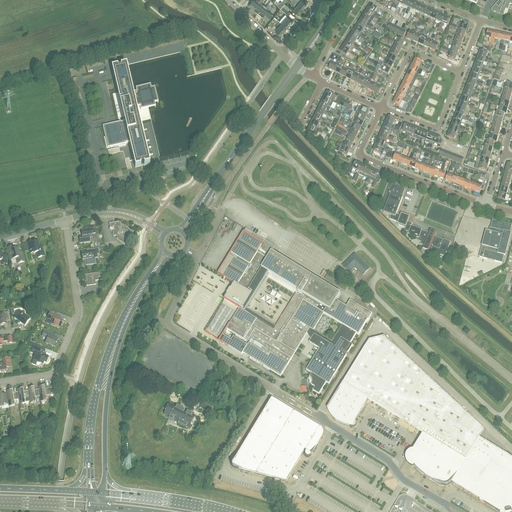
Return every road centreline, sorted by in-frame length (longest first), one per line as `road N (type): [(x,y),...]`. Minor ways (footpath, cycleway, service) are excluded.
road 1 (track): [(246,168),(245,192),(262,208),(336,257),(353,246),(410,324),(496,414)]
road 2 (residential): [(0,382),(56,367),(77,309),(64,219)]
road 3 (tertiary): [(181,231),(296,66)]
road 4 (track): [(394,298),(510,387),(496,414)]
road 5 (unclassified): [(444,502),(318,417)]
road 6 (tertiary): [(122,324),(92,406),(88,462)]
road 7 (tertiary): [(103,459),(107,385),(122,324)]
road 8 (track): [(328,186),(303,186),(273,160),(258,166),(255,181),(279,170),(291,176)]
road 9 (track): [(281,170),(271,200),(308,211),(353,246)]
road 10 (unclassified): [(270,388),(166,323)]
road 11 (unknown): [(199,329),(229,285),(241,293),(209,335)]
